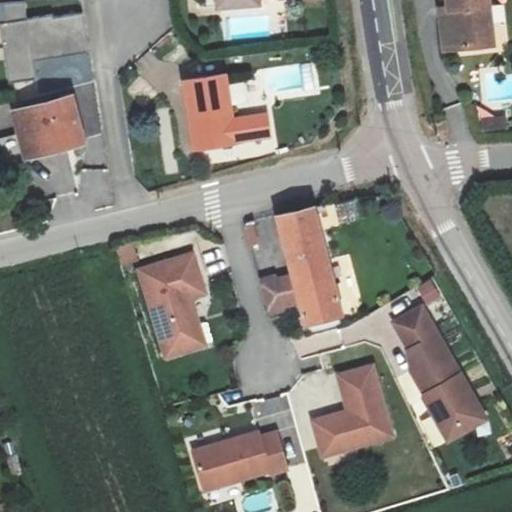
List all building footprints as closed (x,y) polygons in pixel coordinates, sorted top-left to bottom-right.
[(449,0),(450,8),(438,9),(442,51),(494,46),(489,0),(449,0)] [(89,49),(84,11),(28,20),(26,3),(0,6),(0,60),(7,59),(10,80),(37,76),(34,57),(89,49)] [(234,140),(269,135),(266,114),(231,119),(225,75),(183,81),(193,151),(235,145),(234,140)] [(17,111),(29,153),(83,138),(71,96),(17,111)] [(486,128),(505,127),(504,114),(486,116),(486,128)] [(82,207),(111,205),(109,169),(80,170),(82,207)] [(78,193),(54,199),(60,220),(83,214),(78,193)] [(333,226),(360,218),(354,198),(327,206),(333,226)] [(279,218),(294,276),(263,284),(270,313),(302,304),(307,323),(342,314),(314,208),(279,218)] [(206,347),(192,299),(206,295),(194,257),(142,272),(167,358),(206,347)] [(433,279),(419,286),(428,304),(443,296),(433,279)] [(486,419),(422,308),(394,325),(411,354),(409,355),(419,373),(414,376),(425,394),(428,392),(431,397),(425,400),(449,441),(486,419)] [(324,454),(392,435),(373,367),(340,376),(350,411),(315,421),(324,454)] [(261,432),(196,451),(207,488),(271,469),(272,472),(290,467),(279,432),(262,437),(261,432)] [(0,439),(0,463),(6,481),(24,476),(9,437),(0,439)]
